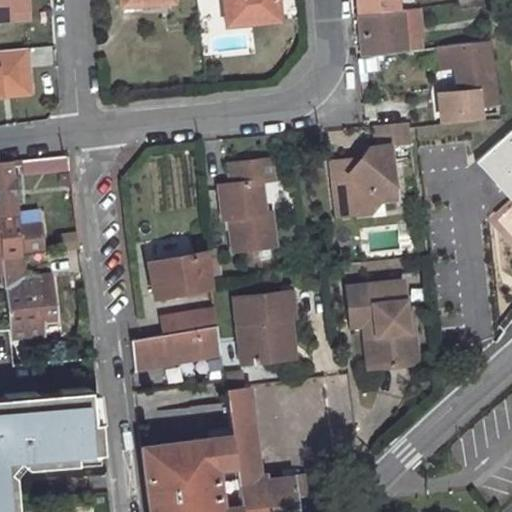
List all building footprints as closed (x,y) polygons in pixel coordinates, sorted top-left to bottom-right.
[(0,0),(0,25),(30,24),(28,0),(0,0)] [(280,0),(226,0),(229,24),(255,22),(255,17),(282,14),(280,0)] [(398,0),(359,0),(361,11),(400,7),(398,0)] [(400,7),(361,11),(364,52),(408,47),(404,17),(426,14),(425,4),(400,7)] [(490,38),(451,42),(454,60),(456,73),(458,88),(433,91),(437,118),(482,114),(481,102),(497,101),(490,38)] [(451,42),(429,45),(432,63),(454,60),(451,42)] [(0,99),(31,98),(29,49),(0,50),(0,99)] [(409,121),(369,125),(372,145),(367,146),(349,167),(340,158),(328,160),(332,195),(338,195),(341,214),(368,211),(378,199),(395,197),(388,143),(411,141),(409,128),(409,121)] [(511,128),(481,157),(501,178),(495,183),(509,197),(511,195),(511,128)] [(358,156),(340,158),(349,167),(358,156)] [(12,159),(0,160),(0,234),(2,257),(19,254),(49,251),(46,222),(20,226),(12,159)] [(65,173),(66,160),(20,159),(20,172),(65,173)] [(274,181),(273,160),(231,163),(232,183),(220,185),(223,219),(229,218),(232,251),(275,247),(272,215),(266,216),(262,182),(274,181)] [(338,195),(332,195),(335,215),(341,214),(338,195)] [(210,249),(147,260),(155,294),(214,284),(210,249)] [(28,326),(27,317),(38,316),(57,315),(53,272),(21,275),(19,254),(2,257),(9,328),(28,326)] [(400,279),(346,285),(351,324),(363,323),(368,322),(370,334),(375,333),(379,365),(416,360),(410,309),(404,310),(400,279)] [(293,287),(237,293),(244,359),(287,354),(282,313),(296,312),(293,287)] [(165,316),(167,333),(219,325),(217,309),(165,316)] [(296,312),(282,313),(287,354),(300,352),(296,312)] [(28,326),(9,328),(10,334),(40,331),(38,316),(27,317),(28,326)] [(368,322),(363,323),(368,367),(379,365),(375,333),(370,334),(368,322)] [(167,333),(133,338),(138,366),(223,354),(219,325),(167,333)] [(242,365),(225,367),(226,381),(244,379),(242,365)] [(242,511),(298,511),(296,492),(308,489),(306,471),(263,477),(248,379),(244,379),(226,381),(232,426),(233,434),(242,511)] [(0,511),(16,511),(14,473),(9,468),(18,457),(26,465),(76,460),(75,452),(103,449),(100,420),(99,419),(93,420),(89,385),(61,387),(61,390),(36,392),(35,389),(4,392),(4,395),(0,394),(0,511)] [(102,420),(98,389),(90,390),(93,420),(99,419),(100,420),(102,420)] [(232,426),(213,429),(213,437),(233,434),(232,426)] [(213,437),(143,446),(151,511),(242,511),(233,434),(213,437)] [(31,511),(48,511),(47,498),(30,500),(31,511)]
